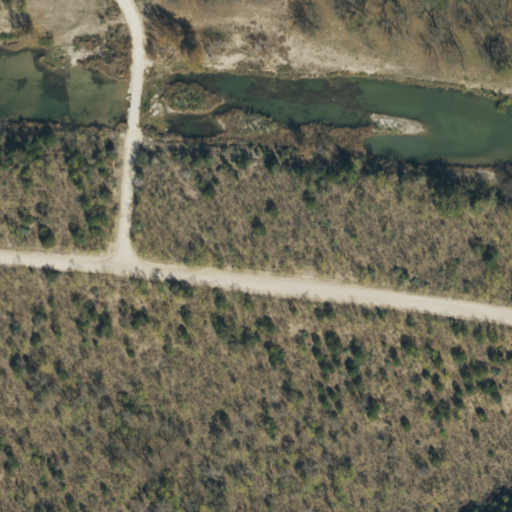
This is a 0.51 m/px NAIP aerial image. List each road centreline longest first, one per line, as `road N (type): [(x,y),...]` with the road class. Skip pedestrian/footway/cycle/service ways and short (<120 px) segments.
road 1 (residential): [(511,322),(316,283),(133,273)]
road 2 (residential): [(133,273),(129,94)]
road 3 (residential): [(133,273),(0,266)]
